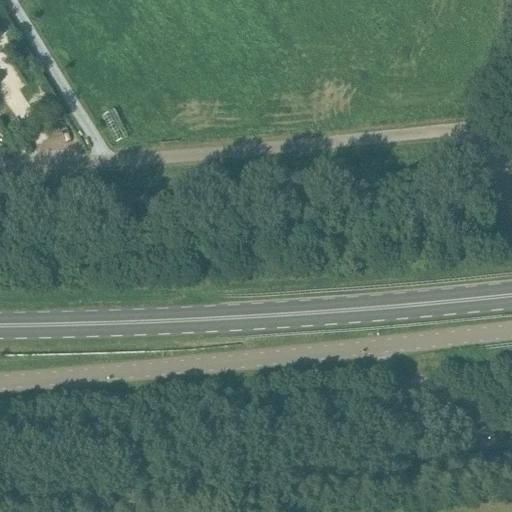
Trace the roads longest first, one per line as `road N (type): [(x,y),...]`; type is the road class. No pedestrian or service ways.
road 1 (unclassified): [(0,386),(511,332)]
road 2 (primary): [(0,329),(268,321),(511,299)]
road 3 (unclassified): [(476,138),(446,132),(0,164)]
road 4 (unclassified): [(476,138),(493,115),(511,0)]
